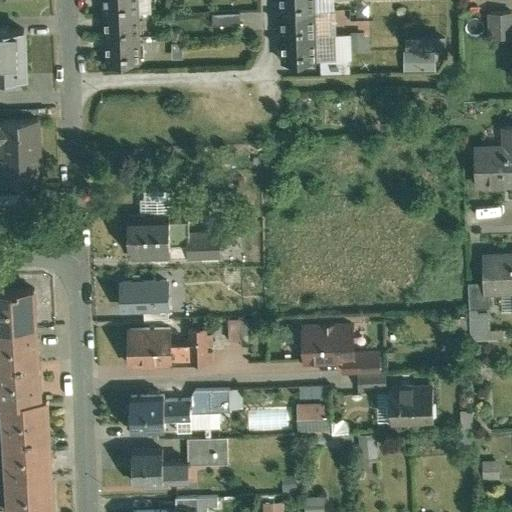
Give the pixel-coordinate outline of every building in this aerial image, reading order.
[(138,0),(106,0),(107,12),(139,11),(138,0)] [(315,0),(282,0),(283,12),(316,11),(315,0)] [(139,11),(107,12),(108,36),(139,35),(139,11)] [(241,11),(213,12),(214,24),(242,23),(241,11)] [(316,11),(283,12),(284,36),(317,34),(316,11)] [(511,13),(492,14),(492,36),(511,35),(511,13)] [(24,31),(0,31),(0,76),(25,76),(24,31)] [(317,34),(284,36),(285,60),(318,59),(317,34)] [(139,35),(108,36),(109,61),(140,60),(139,35)] [(184,63),(184,42),(173,42),(174,63),(184,63)] [(436,52),(407,52),(407,70),(436,70),(436,52)] [(38,121),(0,122),(0,141),(2,142),(3,158),(0,157),(0,183),(40,182),(38,121)] [(511,142),(477,143),(477,181),(506,180),(506,178),(511,178),(511,142)] [(166,186),(162,182),(155,182),(150,187),(151,193),(146,193),(147,198),(143,198),(143,210),(147,210),(147,214),(171,213),(171,209),(175,209),(175,197),(171,197),(170,192),(166,192),(166,186)] [(147,214),(132,215),(132,220),(128,223),(128,231),(133,234),(133,250),(148,250),(154,250),(155,256),(189,255),(189,232),(190,232),(190,220),(171,221),(171,213),(147,214)] [(43,217),(0,219),(0,238),(45,237),(43,217)] [(190,232),(189,232),(189,255),(222,254),(221,232),(190,232)] [(511,254),(485,256),(486,282),(487,291),(490,291),(511,290),(511,254)] [(166,276),(107,279),(109,312),(168,309),(166,276)] [(486,282),(470,283),(471,308),(490,307),(490,291),(487,291),(486,282)] [(33,287),(0,289),(0,327),(36,325),(33,287)] [(353,323),(305,325),(301,329),(302,341),(306,344),(307,358),(344,357),(354,357),(354,351),(353,323)] [(36,325),(0,327),(0,365),(39,363),(36,325)] [(207,336),(207,325),(191,325),(191,341),(192,358),(192,359),(208,359),(207,343),(213,343),(213,336),(207,336)] [(170,326),(130,327),(131,361),(171,360),(171,359),(192,358),(191,341),(171,341),(170,326)] [(380,350),(354,351),(354,357),(344,357),(345,371),(381,370),(380,350)] [(39,363),(0,365),(0,402),(4,402),(41,399),(39,363)] [(387,372),(359,373),(359,385),(387,385),(387,372)] [(321,395),(321,384),(295,384),(295,395),(321,395)] [(415,384),(391,384),(393,420),(435,418),(433,384),(415,385),(415,384)] [(231,387),(196,388),(196,389),(191,398),(191,410),(232,404),(231,387)] [(165,394),(132,394),(133,413),(129,415),(129,424),(133,427),(133,429),(166,428),(166,419),(178,419),(192,418),(191,410),(191,398),(166,399),(165,394)] [(41,399),(4,402),(7,439),(49,436),(47,399),(41,399)] [(328,404),(314,404),(315,428),(329,427),(328,404)] [(192,430),(192,418),(178,419),(179,420),(176,422),(179,425),(176,428),(179,431),(192,430)] [(471,429),(460,430),(461,447),(473,446),(471,429)] [(373,456),(374,434),(358,433),(357,455),(373,456)] [(49,436),(7,439),(9,476),(52,474),(49,436)] [(227,436),(188,437),(189,460),(190,460),(190,463),(228,462),(227,436)] [(164,447),(135,448),(135,481),(149,481),(149,485),(165,484),(165,479),(190,478),(190,463),(190,460),(189,460),(164,460),(164,447)] [(52,474),(9,476),(11,511),(36,511),(54,511),(52,474)] [(199,496),(177,496),(177,509),(199,508),(199,496)] [(301,511),(321,511),(322,496),(302,496),(301,511)] [(285,511),(285,502),(263,503),(263,511),(285,511)]
